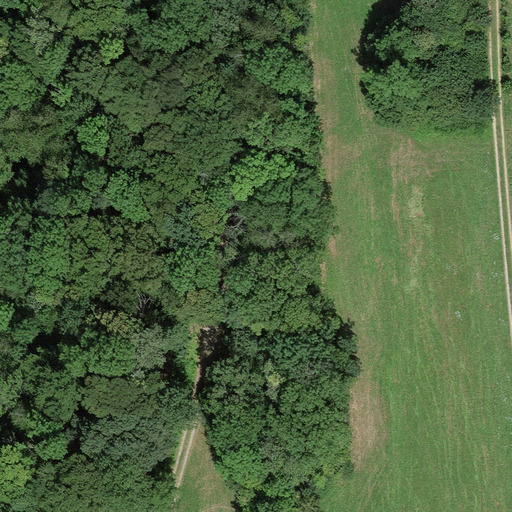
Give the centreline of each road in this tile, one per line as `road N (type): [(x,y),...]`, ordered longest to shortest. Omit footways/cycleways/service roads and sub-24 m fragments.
road 1 (track): [(211,332),(165,266),(62,0)]
road 2 (track): [(211,332),(239,169),(251,0)]
road 3 (track): [(511,309),(489,0)]
road 4 (track): [(164,511),(211,332)]
